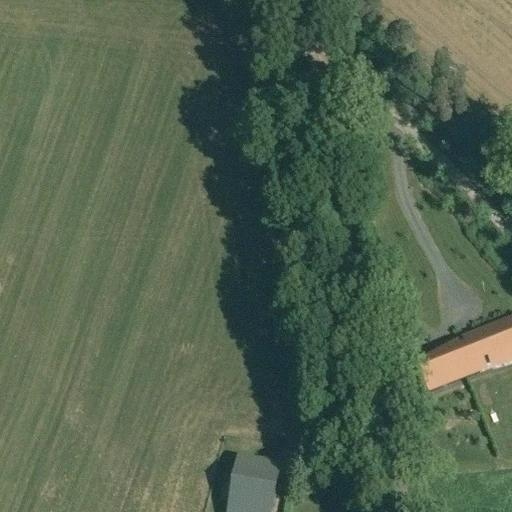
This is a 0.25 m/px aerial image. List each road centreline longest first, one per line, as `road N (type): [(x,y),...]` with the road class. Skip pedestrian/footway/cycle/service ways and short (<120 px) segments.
road 1 (unclassified): [(397,511),(300,33)]
road 2 (unclassified): [(300,33),(511,236)]
